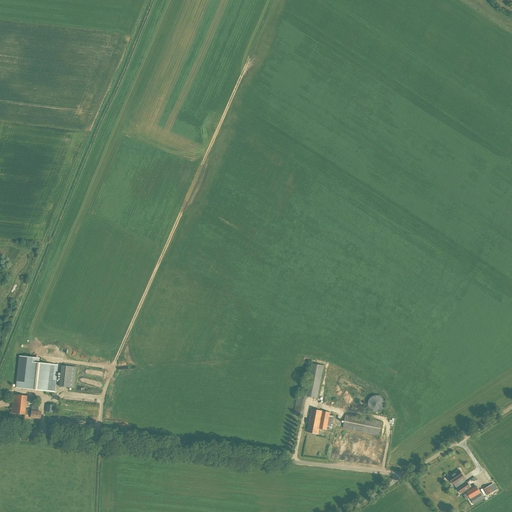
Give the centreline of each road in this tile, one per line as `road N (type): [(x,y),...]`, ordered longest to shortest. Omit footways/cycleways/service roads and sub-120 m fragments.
road 1 (unclassified): [(402,476),(0,430)]
road 2 (unclassified): [(402,476),(511,406)]
